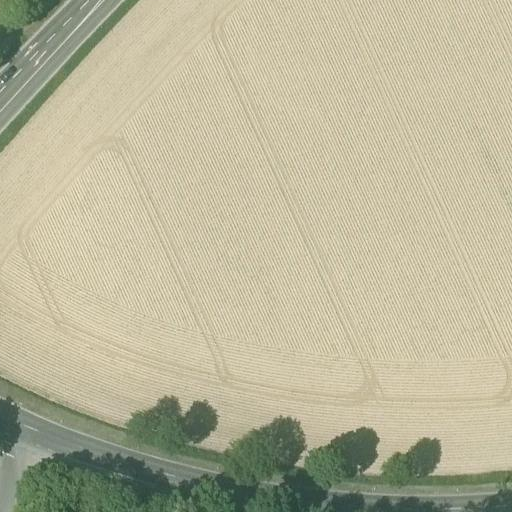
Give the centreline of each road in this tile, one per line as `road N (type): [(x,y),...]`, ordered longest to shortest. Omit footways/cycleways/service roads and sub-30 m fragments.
road 1 (tertiary): [(390,511),(199,486),(108,461),(0,417)]
road 2 (secondary): [(0,105),(99,0)]
